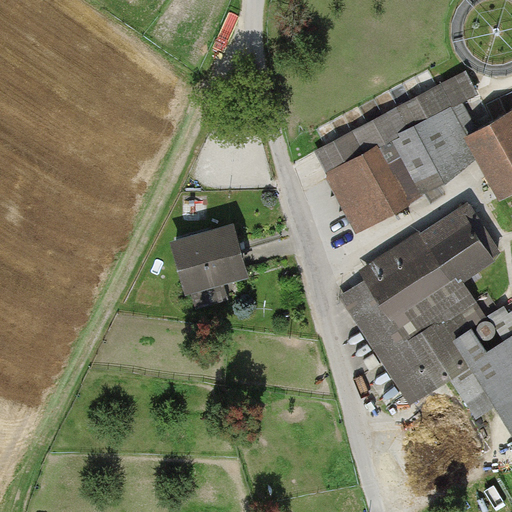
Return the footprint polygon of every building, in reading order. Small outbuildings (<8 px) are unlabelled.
[(317,156),(358,227),(473,160),(459,137),(480,125),(452,77),(317,156)] [(459,137),(473,160),(497,202),(511,192),(511,106),(480,125),(459,137)] [(494,256),(463,209),(341,292),(414,399),(466,364),(451,342),(482,321),(456,282),(494,256)] [(183,288),(240,278),(231,229),(174,238),(183,288)] [(482,321),(451,342),(466,364),(511,431),(511,300),(482,321)]
